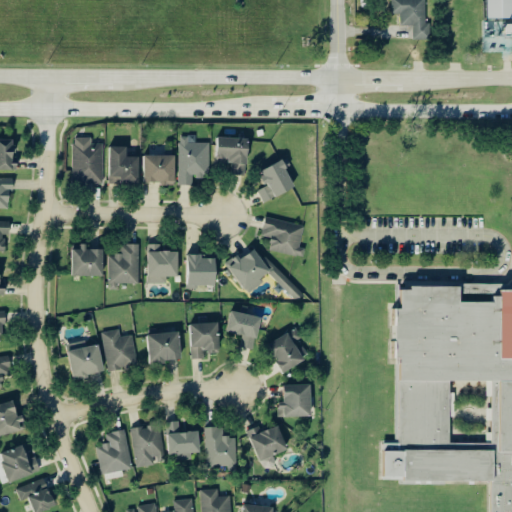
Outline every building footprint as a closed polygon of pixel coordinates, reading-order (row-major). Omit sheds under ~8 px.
[(427,0),(393,0),(394,14),(402,13),(403,26),(415,25),(415,40),(432,39),(432,23),(428,24),(427,0)] [(511,0),(490,0),(491,19),(511,18),(511,0)] [(180,185),(196,185),(196,177),(211,176),(211,142),(197,142),(197,136),(180,136),(180,185)] [(105,183),(105,144),(94,143),(94,138),(75,137),(74,183),(105,183)] [(251,138),(220,137),(219,158),(232,159),(232,174),(249,175),(251,138)] [(17,140),(0,139),(0,170),(17,170),(17,140)] [(129,147),(111,147),(111,182),(141,183),(142,157),(129,157),(129,147)] [(177,156),(147,155),(146,183),(177,184),(177,156)] [(288,170),(293,167),(287,158),(262,173),(269,186),(260,191),(267,204),(298,187),(288,170)] [(0,208),(11,208),(11,192),(16,192),(15,178),(0,177),(0,208)] [(271,250),(305,258),(307,248),(302,247),(307,226),(267,217),(263,236),(274,238),(271,250)] [(0,251),(7,252),(7,235),(11,235),(12,221),(0,220),(0,251)] [(111,289),(122,289),(122,284),(141,284),(141,244),(123,244),(123,255),(111,255),(111,289)] [(168,284),(169,277),(180,277),(181,251),(164,251),(164,244),(150,244),(149,283),(168,284)] [(106,248),(83,248),(83,249),(74,249),(74,276),(105,277),(106,248)] [(256,248),(245,260),(238,254),(226,267),(253,293),(271,274),(298,300),(305,294),(256,248)] [(218,287),(219,259),(203,259),(203,255),(190,254),(189,286),(218,287)] [(387,282),(511,284),(511,511),(492,511),(493,485),(383,483),(387,282)] [(229,332),(244,336),(242,345),(257,349),(263,318),(233,311),(229,332)] [(193,358),(206,358),(206,350),(221,350),(220,321),(192,322),(193,358)] [(304,337),(298,327),(269,344),(286,371),(311,356),(305,345),(301,348),(297,341),(304,337)] [(134,334),(123,336),(121,328),(103,332),(111,371),(140,365),(134,334)] [(151,361),(183,359),(182,331),(150,333),(151,361)] [(108,371),(101,343),(89,346),(87,340),(68,344),(76,379),(108,371)] [(0,388),(5,387),(3,373),(13,371),(11,355),(0,356),(0,388)] [(313,415),(313,383),(286,384),(286,401),(280,401),(280,416),(313,415)] [(20,416),(15,399),(0,404),(0,435),(28,427),(24,415),(20,416)] [(182,431),(181,421),(169,421),(170,453),(202,452),(201,430),(182,431)] [(133,428),(138,467),(158,464),(157,462),(166,460),(161,424),(133,428)] [(261,425),(249,430),(262,460),(290,448),(280,424),(264,430),(261,425)] [(225,426),(207,427),(208,466),(239,465),(238,436),(225,437),(225,426)] [(104,475),(134,468),(125,429),(107,433),(109,443),(97,446),(104,475)] [(2,452),(11,481),(42,471),(36,454),(30,456),(26,444),(2,452)] [(36,511),(39,511),(57,506),(47,477),(18,488),(22,500),(32,497),(36,511)] [(203,511),(233,511),(232,495),(220,496),(220,488),(203,489),(203,511)]
